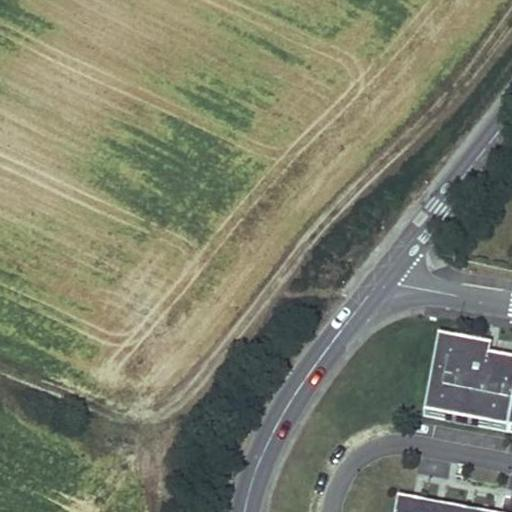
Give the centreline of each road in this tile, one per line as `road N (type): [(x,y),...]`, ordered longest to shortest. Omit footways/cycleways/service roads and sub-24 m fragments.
road 1 (track): [(511,32),(444,116),(354,193),(216,367),(191,387),(133,411),(94,407),(0,369)]
road 2 (tertiary): [(387,270),(282,410),(241,511)]
road 3 (residential): [(511,460),(389,441),(348,466),(333,511)]
road 4 (tertiary): [(511,110),(387,270)]
road 5 (residential): [(387,270),(432,291),(511,305)]
